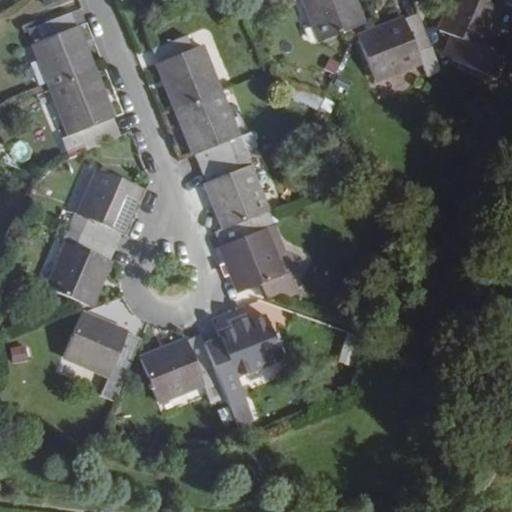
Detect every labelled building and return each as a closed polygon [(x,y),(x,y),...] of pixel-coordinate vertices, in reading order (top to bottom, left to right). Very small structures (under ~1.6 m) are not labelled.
[(304,0),(321,40),(362,23),(356,6),(351,8),(348,0),(304,0)] [(449,0),(448,2),(454,4),(449,15),(444,13),(437,31),(451,37),(446,50),(449,61),(489,78),(499,53),(481,45),(499,3),(490,0),(449,0)] [(76,24),(72,27),(67,13),(38,25),(43,39),(33,42),(52,89),(94,72),(87,53),(82,54),(78,43),(83,42),(76,24)] [(417,52),(430,48),(419,17),(405,23),(405,20),(389,27),(390,31),(379,36),(377,32),(358,39),(375,81),(421,62),(417,52)] [(173,89),(169,91),(176,109),(218,92),(200,47),(192,50),(186,36),(156,49),(161,63),(158,64),(164,80),(169,78),(173,89)] [(97,92),(101,90),(94,72),(52,89),(71,134),(81,132),(88,149),(117,137),(109,119),(113,117),(106,101),(102,103),(97,92)] [(237,138),(218,92),(176,109),(184,128),(188,126),(193,138),(189,139),(195,156),(198,155),(203,169),(234,157),(229,142),(237,138)] [(240,170),(234,157),(203,169),(208,182),(206,183),(212,199),(217,198),(221,208),(217,210),(225,230),(250,219),(267,212),(248,166),(240,170)] [(78,216),(87,220),(82,233),(113,247),(119,232),(121,234),(130,216),(124,214),(129,204),(133,206),(140,189),(98,170),(78,216)] [(250,219),(225,230),(219,232),(225,245),(222,246),(229,263),(234,261),(238,272),(234,274),(241,294),(282,277),(264,230),(255,233),(250,219)] [(76,246),(67,243),(47,289),(89,307),(97,290),(93,287),(98,275),(103,277),(110,261),(108,260),(113,247),(82,233),(76,246)] [(112,366),(128,373),(141,343),(125,338),(126,334),(111,327),(109,331),(98,326),(99,322),(82,315),(64,356),(108,375),(112,366)] [(283,360),(266,316),(249,323),(247,318),(233,324),(235,329),(218,335),(220,340),(205,346),(214,369),(231,412),(247,405),(237,379),(283,360)] [(367,340),(348,333),(338,364),(358,370),(367,340)] [(201,374),(214,369),(205,346),(202,339),(188,344),(188,341),(170,348),(172,353),(160,357),(159,353),(140,360),(158,401),(204,382),(201,374)] [(247,405),(231,412),(237,427),(254,421),(247,405)]
